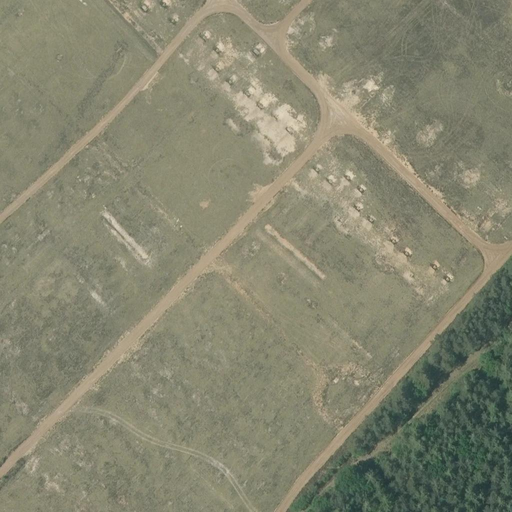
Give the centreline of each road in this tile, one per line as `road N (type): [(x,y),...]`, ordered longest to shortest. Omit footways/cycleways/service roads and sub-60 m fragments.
road 1 (track): [(0,473),(344,115)]
road 2 (track): [(497,262),(228,0)]
road 3 (track): [(511,246),(278,511)]
road 4 (track): [(213,0),(89,138),(0,221)]
